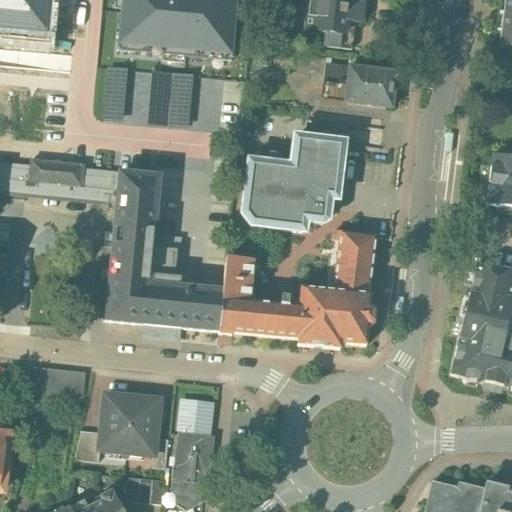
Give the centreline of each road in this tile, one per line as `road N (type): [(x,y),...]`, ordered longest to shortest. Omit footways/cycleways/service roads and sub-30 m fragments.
road 1 (residential): [(90,0),(78,133),(197,146),(192,365)]
road 2 (residential): [(424,213),(454,0)]
road 3 (residential): [(192,365),(0,343)]
road 4 (residential): [(380,394),(405,361),(424,213)]
road 5 (residential): [(213,511),(223,370)]
